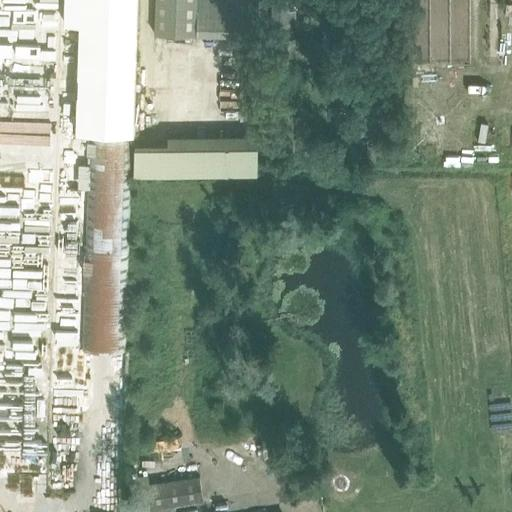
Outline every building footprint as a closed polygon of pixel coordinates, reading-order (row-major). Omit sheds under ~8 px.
[(65,0),(65,22),(81,23),(78,131),(135,132),(138,0),(65,0)] [(157,0),(156,34),(197,36),(220,36),(258,35),(257,0),(157,0)] [(84,186),(82,347),(124,348),(126,134),(86,134),(86,161),(77,161),(77,186),(84,186)] [(257,175),(257,140),(132,140),(132,175),(257,175)] [(508,405),(492,404),(491,428),(507,429),(508,405)] [(156,438),(158,453),(177,450),(175,435),(156,438)] [(51,452),(51,489),(74,489),(75,452),(51,452)] [(199,475),(149,484),(148,472),(129,475),(132,511),(138,511),(204,501),(199,475)]
